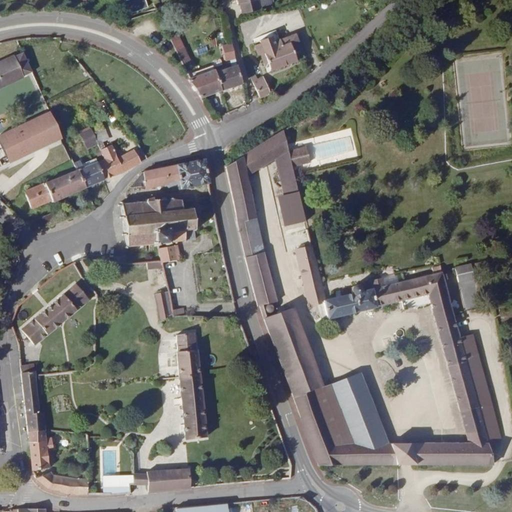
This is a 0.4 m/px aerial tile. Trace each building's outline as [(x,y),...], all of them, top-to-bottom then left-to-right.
[(146,8),(143,0),(124,0),(130,14),(146,8)] [(260,10),(257,0),(256,0),(240,4),(242,14),(260,10)] [(272,37),(259,42),(260,44),(254,46),(258,55),(260,54),(265,68),(268,66),(270,71),(296,61),(296,60),(304,57),(295,34),(279,40),(275,31),(270,33),(272,37)] [(170,39),(183,67),(191,63),(178,35),(170,39)] [(236,66),(231,44),(222,46),(225,61),(230,60),(232,68),(216,74),(221,91),(242,84),(236,66)] [(3,61),(15,81),(32,73),(23,53),(3,61)] [(0,88),(15,81),(3,61),(0,62),(0,88)] [(216,74),(215,71),(187,80),(200,98),(221,91),(216,74)] [(256,76),(251,78),(260,98),(269,93),(268,91),(271,90),(269,83),(266,85),(263,77),(257,79),(256,76)] [(119,119),(106,99),(100,103),(112,124),(119,119)] [(61,138),(50,113),(0,136),(0,144),(6,158),(8,162),(8,163),(61,138)] [(98,144),(93,134),(90,127),(79,133),(87,149),(98,144)] [(98,144),(101,143),(108,139),(104,129),(93,134),(98,144)] [(282,131),(242,157),(246,176),(275,158),(287,150),(282,131)] [(101,143),(98,144),(101,150),(102,154),(105,159),(114,176),(123,173),(140,163),(133,150),(117,159),(116,155),(111,145),(104,149),(101,143)] [(309,162),(306,147),(287,152),(291,167),(309,162)] [(284,195),(297,192),(291,167),(287,152),(287,150),(275,158),(284,195)] [(242,157),(225,167),(237,224),(256,219),(246,176),(242,157)] [(105,159),(97,163),(104,180),(114,176),(105,159)] [(104,180),(97,163),(96,160),(92,161),(93,165),(83,169),(80,162),(74,164),(77,171),(78,171),(85,187),(104,180)] [(209,183),(204,160),(141,173),(129,187),(130,188),(144,187),(163,183),(165,189),(168,192),(209,183)] [(52,202),(85,187),(78,171),(77,171),(24,192),(31,209),(51,200),(52,202)] [(305,222),(297,192),(284,195),(288,211),(291,211),(294,224),(305,222)] [(137,203),(122,205),(122,202),(120,202),(121,205),(118,205),(118,207),(121,207),(123,217),(120,217),(120,219),(123,218),(125,234),(123,234),(123,236),(125,236),(127,246),(125,248),(127,249),(128,247),(141,246),(141,248),(143,248),(143,245),(154,244),(155,246),(157,246),(157,244),(165,243),(166,245),(168,245),(168,243),(175,242),(175,244),(176,244),(176,242),(184,241),(185,242),(186,241),(185,241),(195,240),(194,229),(196,229),(196,227),(193,227),(192,212),(194,212),(194,210),(192,210),(191,207),(189,207),(190,210),(182,211),(181,201),(173,200),(174,199),(172,198),(171,200),(165,201),(165,198),(162,198),(162,200),(153,200),(153,198),(150,198),(150,199),(146,199),(145,202),(139,203),(138,201),(137,201),(137,203)] [(31,226),(42,229),(55,224),(52,214),(27,224),(31,226)] [(245,258),(263,253),(256,219),(237,224),(245,258)] [(177,246),(158,249),(161,263),(180,259),(177,246)] [(352,294),(324,301),(311,246),(295,250),(307,301),(312,305),(323,302),(327,319),(376,308),(376,307),(428,294),(469,444),(412,444),(417,465),(493,465),(488,443),(459,339),(441,273),(440,266),(432,268),(433,275),(384,287),(382,279),(370,282),(371,290),(361,292),(361,291),(361,289),(361,288),(360,287),(359,286),(358,286),(357,285),(355,285),(354,286),(353,287),(352,287),(351,288),(351,289),(351,291),(351,292),(352,293),(352,294)] [(245,258),(258,307),(276,302),(263,253),(245,258)] [(474,281),(470,266),(456,270),(460,285),(474,281)] [(87,300),(75,285),(21,330),(34,345),(87,300)] [(154,294),(160,322),(173,315),(172,311),(169,291),(154,294)] [(172,311),(173,315),(173,317),(184,316),(183,308),(172,311)] [(292,308),(264,319),(294,398),(312,392),(322,389),(292,308)] [(179,378),(199,375),(194,333),(177,335),(178,352),(177,352),(179,378)] [(472,336),(459,339),(488,443),(501,440),(472,336)] [(21,373),(34,371),(33,365),(20,367),(21,373)] [(34,371),(21,373),(22,384),(24,402),(25,414),(27,429),(28,432),(44,431),(42,413),(38,413),(34,371)] [(205,437),(199,375),(179,378),(185,440),(205,437)] [(386,444),(359,378),(322,389),(312,392),(331,444),(350,444),(386,444)] [(331,444),(312,392),(294,398),(319,465),(338,465),(331,444)] [(45,438),(44,431),(28,432),(29,445),(31,465),(32,471),(49,468),(46,451),(55,450),(54,444),(52,444),(51,442),(54,442),(53,437),(45,438)] [(350,444),(331,444),(338,465),(395,465),(391,444),(386,444),(350,444)] [(412,444),(391,444),(395,465),(417,465),(412,444)] [(146,472),(147,493),(190,490),(187,470),(146,472)] [(50,472),(36,478),(36,479),(39,482),(48,489),(70,495),(86,495),(87,479),(77,479),(52,475),(50,472)] [(103,495),(110,495),(130,494),(129,485),(133,485),(133,476),(103,476),(103,495)]
